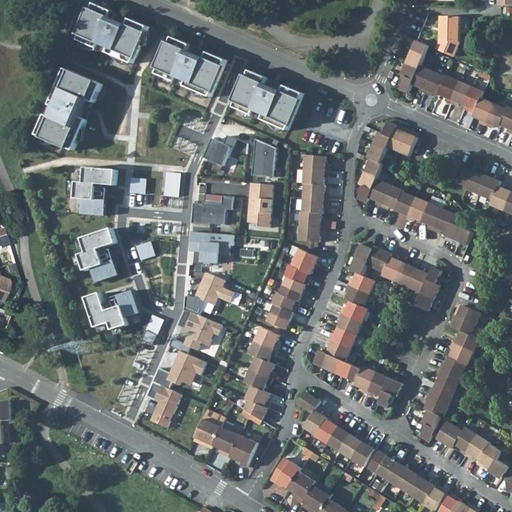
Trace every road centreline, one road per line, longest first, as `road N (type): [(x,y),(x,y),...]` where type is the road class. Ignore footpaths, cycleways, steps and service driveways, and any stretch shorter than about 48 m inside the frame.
road 1 (residential): [(392,431),(458,281),(456,268),(370,224),(348,222)]
road 2 (residential): [(183,217),(120,213),(145,305),(172,318)]
road 3 (residential): [(183,217),(187,175),(243,44)]
road 4 (residential): [(296,377),(348,222)]
road 5 (residential): [(371,100),(511,162)]
road 6 (residential): [(245,503),(121,432)]
road 7 (residential): [(511,506),(392,431)]
road 8 (residential): [(243,44),(371,100)]
road 9 (residential): [(245,503),(285,430),(296,377)]
road 10 (residential): [(121,432),(0,368)]
road 11 (residential): [(348,222),(351,146),(371,100)]
road 12 (residential): [(121,432),(172,318)]
